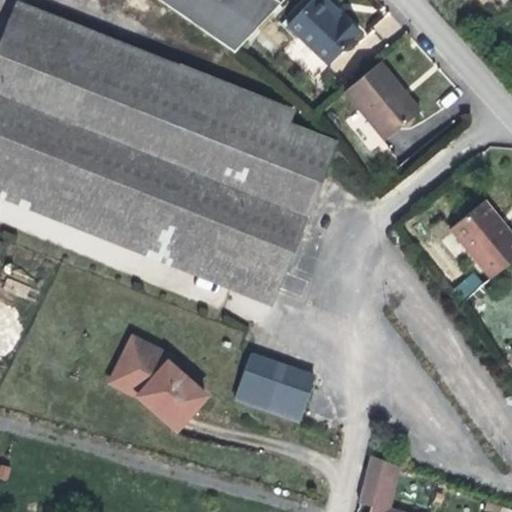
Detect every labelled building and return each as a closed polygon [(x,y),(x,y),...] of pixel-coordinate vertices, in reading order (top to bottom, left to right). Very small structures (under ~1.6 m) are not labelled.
[(278,292),(340,129),(27,0),(19,0),(0,45),(0,180),(268,288),(278,292)] [(154,0),(234,55),(286,0),(154,0)] [(347,15),(342,20),(321,0),(317,0),(290,29),(330,66),(364,30),(347,15)] [(321,0),(342,20),(347,15),(338,6),(331,0),(321,0)] [(406,93),(382,64),(344,95),(385,144),(422,113),(406,93)] [(510,227),(491,204),(484,210),(503,232),(510,227)] [(455,232),(494,281),(511,266),(511,229),(510,227),(503,232),(484,210),(455,232)] [(463,301),(483,284),(472,271),(453,289),(463,301)] [(164,365),(169,360),(129,339),(112,373),(143,388),(134,398),(172,432),(202,398),(172,372),(164,365)] [(300,424),(316,377),(251,354),(237,400),(300,424)] [(177,367),(169,360),(164,365),(172,372),(177,367)] [(143,388),(112,373),(107,384),(134,398),(143,388)] [(402,473),(370,462),(358,509),(367,511),(398,511),(390,508),(402,473)]
